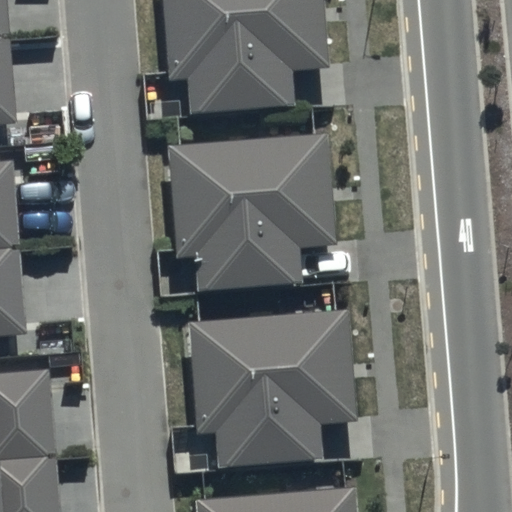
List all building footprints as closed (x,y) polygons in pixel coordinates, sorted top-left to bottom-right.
[(0,0),(0,511),(60,511),(51,383),(0,386),(0,350),(25,349),(13,180),(0,181),(0,140),(17,140),(6,0),(0,0)] [(323,0),(160,0),(167,92),(187,91),(190,127),(295,120),(293,83),(330,80),(323,0)] [(331,147),(169,159),(177,271),(197,270),(199,306),(305,299),(302,262),(339,259),(331,147)] [(353,322),(191,334),(199,446),(218,445),(221,481),(326,474),(324,437),(361,434),(353,322)] [(359,511),(359,503),(231,511),(359,511)]
